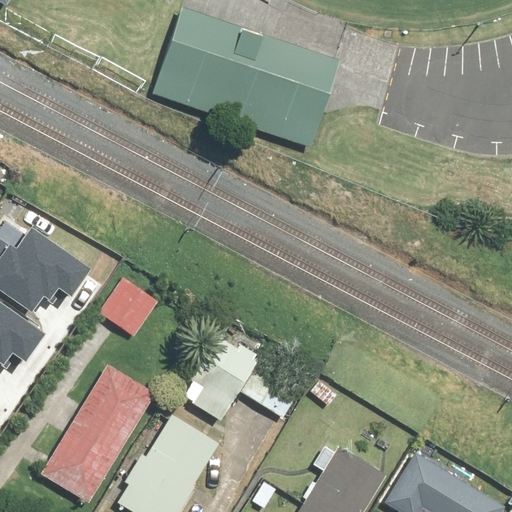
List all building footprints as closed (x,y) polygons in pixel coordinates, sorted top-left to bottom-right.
[(338,58),(184,6),(155,92),(309,144),(320,113),(338,58)] [(15,243),(0,233),(0,286),(31,308),(41,293),(46,296),(53,286),(66,295),(87,264),(28,224),(15,243)] [(102,254),(77,235),(67,248),(91,267),(102,254)] [(160,301),(124,276),(100,310),(136,336),(160,301)] [(0,352),(4,355),(8,350),(21,358),(42,329),(0,300),(0,352)] [(311,373),(225,323),(183,393),(227,419),(244,390),(286,414),(311,373)] [(91,500),(157,390),(109,361),(43,471),(91,500)] [(180,511),(223,443),(171,411),(117,499),(138,511),(180,511)] [(363,511),(387,473),(340,445),(299,511),(363,511)] [(412,452),(384,498),(406,511),(415,511),(421,502),(437,511),(493,511),(498,504),(412,452)]
